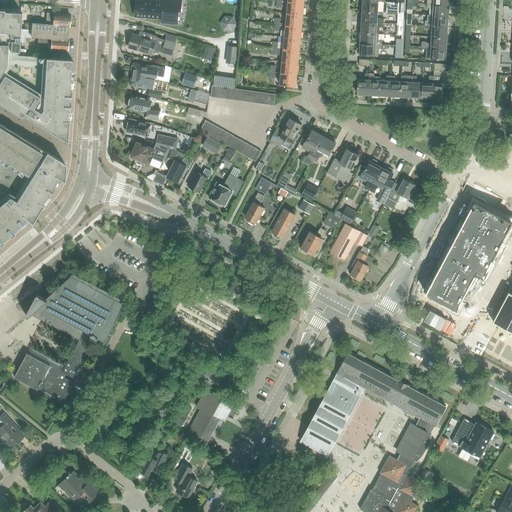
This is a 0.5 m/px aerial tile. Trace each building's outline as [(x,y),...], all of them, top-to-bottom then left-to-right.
[(137,0),(135,16),(161,18),(161,23),(177,24),(177,12),(180,12),(180,0),(150,0),(151,2),(137,0)] [(363,1),(362,11),(377,12),(378,2),(363,1)] [(288,2),(287,14),(303,15),(304,4),(288,2)] [(426,4),(426,8),(433,9),(433,10),(433,15),(448,16),(449,6),(436,5),(426,4)] [(66,142),(72,59),(24,56),(17,55),(18,49),(20,10),(0,8),(0,195),(26,219),(30,223),(58,178),(63,181),(64,168),(65,164),(66,142)] [(362,11),(361,22),(377,23),(384,23),(384,19),(377,19),(377,12),(362,11)] [(53,25),(69,26),(69,25),(70,24),(70,21),(69,20),(70,14),(54,13),(46,13),(46,20),(53,21),(53,25)] [(287,14),(286,25),(301,27),(303,15),(287,14)] [(425,26),(427,26),(448,27),(448,16),(433,15),(428,15),(427,22),(425,22),(425,26)] [(231,31),(235,24),(232,17),(225,17),(220,23),(223,30),(231,31)] [(361,22),(361,33),(376,34),(379,34),(379,27),(384,28),(384,23),(377,23),(361,22)] [(31,36),(38,37),(67,40),(69,26),(53,25),(32,23),(32,24),(31,36)] [(301,27),(286,25),(284,37),(300,39),(301,27)] [(432,31),(431,37),(447,38),(448,27),(427,26),(427,30),(432,31)] [(133,33),(129,47),(151,54),(153,49),(172,55),(176,43),(166,40),(156,37),(157,35),(140,30),(138,35),(133,33)] [(361,33),(360,43),(375,44),(382,45),(382,44),(382,40),(379,40),(379,34),(376,34),(361,33)] [(67,40),(38,37),(38,43),(48,44),(48,49),(51,50),(66,51),(67,46),(68,45),(69,42),(67,41),(67,40)] [(284,43),(283,49),(299,50),(300,39),(284,37),(284,43)] [(421,42),(421,47),(446,48),(447,38),(431,37),(431,44),(426,43),(426,42),(421,42)] [(357,49),(357,53),(358,54),(359,54),(375,55),(379,56),(379,49),(386,49),(386,45),(382,44),(382,45),(375,44),(360,43),(360,48),(358,48),(357,49)] [(205,47),(202,57),(213,61),(217,50),(205,47)] [(421,47),(426,47),(425,58),(436,59),(446,59),(449,60),(449,54),(448,52),(446,52),(446,48),(421,47)] [(228,48),(226,62),(237,63),(239,50),(228,48)] [(272,48),(271,54),(283,55),(282,61),(298,63),(299,50),(283,49),(277,48),(272,48)] [(282,61),(281,73),(297,74),(298,63),(282,61)] [(133,63),(132,73),(151,76),(151,73),(156,74),(156,76),(164,77),(166,67),(152,65),(152,66),(133,63)] [(434,76),(432,99),(444,99),(444,84),(439,84),(440,70),(445,70),(445,64),(435,63),(434,76)] [(186,72),(182,83),(193,87),(197,76),(186,72)] [(151,76),(132,73),(130,85),(149,88),(157,89),(158,80),(151,79),(151,76)] [(297,74),(281,73),(280,85),(295,87),(297,74)] [(358,79),(357,95),(368,95),(369,74),(365,73),(365,79),(358,79)] [(369,74),(368,95),(379,96),(380,80),(380,78),(374,77),(374,74),(369,74)] [(400,97),(411,98),(412,76),(402,75),(402,81),(401,81),(400,97)] [(379,96),(390,96),(391,76),(387,76),(387,81),(380,80),(379,96)] [(390,96),(400,97),(401,81),(395,81),(395,76),(391,76),(390,96)] [(412,76),(411,98),(422,98),(423,83),(416,82),(417,76),(412,76)] [(422,98),(432,99),(434,76),(430,76),(430,80),(423,80),(423,83),(422,98)] [(149,96),(161,98),(162,91),(150,89),(149,96)] [(191,89),(188,97),(195,99),(198,91),(191,89)] [(267,93),(266,104),(274,105),(275,95),(267,93)] [(147,99),(131,95),(130,97),(129,98),(129,101),(129,102),(128,108),(137,110),(136,111),(150,114),(150,118),(158,119),(160,108),(154,107),(156,98),(148,96),(147,99)] [(193,114),(199,116),(201,110),(189,106),(187,113),(193,114)] [(277,127),(270,142),(275,144),(280,147),(284,139),(291,143),(301,124),(290,118),(283,130),(277,127)] [(129,119),(127,132),(142,135),(148,136),(148,131),(150,124),(129,119)] [(201,130),(205,132),(211,122),(206,120),(201,130)] [(205,132),(209,135),(215,125),(211,122),(205,132)] [(209,135),(214,137),(219,127),(215,125),(209,135)] [(214,137),(218,140),(224,130),(219,127),(214,137)] [(218,140),(223,142),(228,132),(224,130),(218,140)] [(313,130),(303,149),(310,152),(308,157),(307,156),(303,162),(309,165),(312,160),(324,137),(313,130)] [(223,142),(227,145),(233,135),(228,132),(223,142)] [(170,146),(170,148),(175,150),(178,139),(158,134),(156,143),(157,143),(170,146)] [(227,145),(230,147),(231,147),(237,137),(233,135),(227,145)] [(215,153),(220,144),(207,137),(202,146),(215,153)] [(237,137),(231,147),(236,150),(241,140),(237,137)] [(324,137),(312,160),(316,162),(320,157),(321,157),(324,152),(329,155),(336,143),(335,142),(336,140),(330,137),(329,139),(324,137)] [(241,140),(236,150),(237,150),(240,152),(246,142),(241,140)] [(250,145),(246,142),(240,152),(245,155),(250,145)] [(166,157),(170,148),(170,146),(157,143),(154,150),(138,143),(132,156),(149,163),(152,156),(157,158),(159,154),(166,157)] [(250,145),(245,155),(249,157),(256,161),(261,151),(255,147),(250,145)] [(231,147),(230,147),(223,159),(230,162),(237,150),(236,150),(231,147)] [(170,148),(166,157),(175,161),(167,177),(178,183),(187,166),(181,163),(184,158),(185,159),(187,155),(186,154),(181,152),(179,152),(175,150),(170,148)] [(327,173),(344,181),(358,155),(347,149),(340,162),(335,159),(327,173)] [(370,161),(360,179),(367,183),(365,188),(369,190),(381,167),(376,164),(377,163),(376,161),(373,159),(371,160),(370,161)] [(260,171),(264,164),(259,162),(256,169),(260,171)] [(381,167),(369,190),(374,192),(377,186),(379,182),(386,185),(384,190),(378,201),(384,204),(395,183),(389,180),(393,173),(392,173),(393,171),(392,169),(389,167),(387,168),(386,170),(381,167)] [(188,186),(200,192),(208,178),(209,179),(212,173),(206,169),(202,175),(197,172),(188,186)] [(231,175),(224,186),(217,183),(209,197),(225,206),(232,193),(236,195),(243,182),(237,178),(231,175)] [(283,175),(277,186),(281,187),(288,191),(294,195),(296,190),(287,185),(290,179),(283,175)] [(261,176),(256,187),(265,192),(271,181),(261,176)] [(395,183),(384,204),(394,209),(401,194),(408,198),(411,193),(413,194),(415,193),(417,188),(417,186),(415,185),(404,179),(401,186),(395,183)] [(278,193),(285,197),(288,191),(281,187),(278,193)] [(305,187),(301,194),(312,199),(316,192),(305,187)] [(245,217),(250,220),(249,222),(254,224),(255,223),(257,223),(265,208),(260,205),(264,196),(258,193),(245,217)] [(0,240),(25,219),(26,219),(0,195),(0,240)] [(306,197),(299,209),(310,215),(315,206),(311,203),(312,200),(306,197)] [(511,222),(474,202),(425,293),(456,310),(478,270),(484,274),(511,222)] [(275,227),(272,232),(274,233),(273,234),(274,236),(278,238),(280,238),(281,237),(283,238),(291,223),(295,215),(285,209),(281,217),(280,218),(278,217),(273,226),(275,227)] [(337,210),(334,216),(340,219),(343,213),(337,210)] [(343,213),(340,219),(341,219),(350,224),(354,218),(343,212),(343,213)] [(329,213),(323,223),(335,229),(341,219),(340,219),(334,216),(329,213)] [(346,224),(330,252),(345,260),(355,243),(362,246),(367,236),(346,224)] [(380,229),(374,226),(369,235),(376,238),(380,229)] [(320,229),(317,236),(310,232),(301,248),(314,255),(319,245),(321,246),(324,240),(322,239),(326,232),(320,229)] [(356,265),(351,275),(361,280),(369,266),(373,259),(368,256),(371,250),(363,246),(353,264),(356,265)] [(179,269),(176,274),(176,275),(183,279),(186,272),(179,269)] [(27,353),(14,377),(28,385),(38,390),(39,395),(48,400),(54,398),(64,404),(68,396),(75,383),(65,377),(67,374),(73,378),(91,345),(93,347),(98,339),(106,343),(128,301),(113,293),(116,288),(110,285),(107,291),(103,288),(82,277),(81,276),(79,276),(74,273),(71,276),(46,298),(37,294),(26,315),(28,318),(31,316),(79,341),(62,372),(50,365),(27,353)] [(507,292),(490,321),(511,333),(511,292),(511,294),(507,292)] [(348,353),(337,374),(343,377),(358,385),(364,388),(419,418),(422,419),(418,427),(431,434),(446,406),(407,385),(348,353)] [(196,376),(217,387),(223,377),(201,365),(196,376)] [(337,374),(301,441),(328,455),(364,388),(358,385),(343,377),(337,374)] [(211,436),(221,418),(223,415),(227,417),(233,405),(206,391),(197,407),(201,409),(187,436),(204,446),(210,435),(211,436)] [(180,416),(186,419),(191,409),(185,405),(180,416)] [(0,415),(0,440),(9,450),(24,436),(3,413),(0,415)] [(179,417),(175,424),(181,427),(185,420),(179,417)] [(413,511),(417,506),(410,503),(422,482),(415,478),(413,477),(417,469),(413,467),(416,461),(417,462),(420,459),(423,455),(426,451),(428,447),(430,443),(431,439),(432,434),(431,434),(418,427),(422,419),(419,418),(415,425),(413,424),(398,452),(400,453),(397,460),(392,457),(389,456),(389,457),(380,473),(381,473),(372,489),(371,488),(360,509),(365,511),(413,511)] [(464,419),(452,442),(461,447),(462,447),(458,456),(467,461),(472,452),(475,454),(478,455),(481,457),(494,432),(482,426),(482,425),(481,425),(476,423),(475,425),(472,423),(464,419)] [(175,426),(172,431),(178,434),(180,429),(175,426)] [(433,448),(441,453),(449,439),(440,434),(433,448)] [(163,467),(170,456),(159,450),(154,459),(146,454),(138,469),(151,477),(158,464),(163,467)] [(219,459),(212,473),(218,476),(226,462),(219,459)] [(183,464),(174,480),(180,483),(176,490),(189,497),(197,481),(189,477),(193,469),(183,464)] [(73,471),(59,484),(74,500),(80,495),(84,500),(83,502),(86,505),(88,503),(100,492),(90,481),(86,485),(73,471)] [(331,472),(326,479),(331,484),(337,476),(331,472)] [(511,511),(511,488),(506,499),(498,511),(511,511)] [(23,511),(56,511),(58,511),(54,507),(52,508),(48,503),(46,505),(41,500),(33,508),(30,505),(23,511)]
